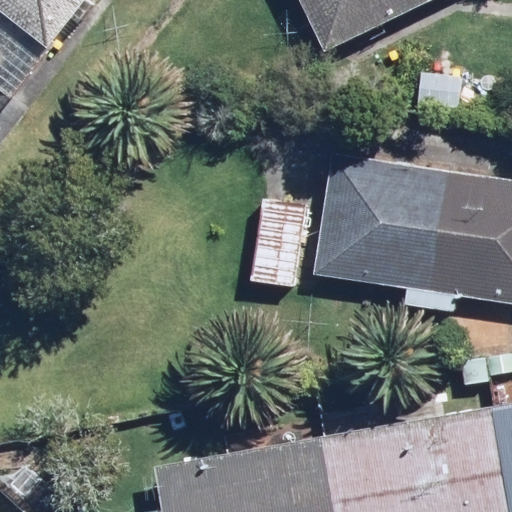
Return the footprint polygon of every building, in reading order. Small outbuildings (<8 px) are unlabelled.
[(0,0),(0,84),(17,97),(76,19),(83,25),(102,0),(0,0)] [(442,0),(308,0),(335,53),(442,0)] [(511,177),(337,152),(320,272),(408,285),(405,304),(458,312),(461,292),(511,299),(511,177)] [(308,203),(261,197),(250,285),(297,290),(308,203)] [(511,511),(511,400),(159,461),(167,511),(511,511)]
